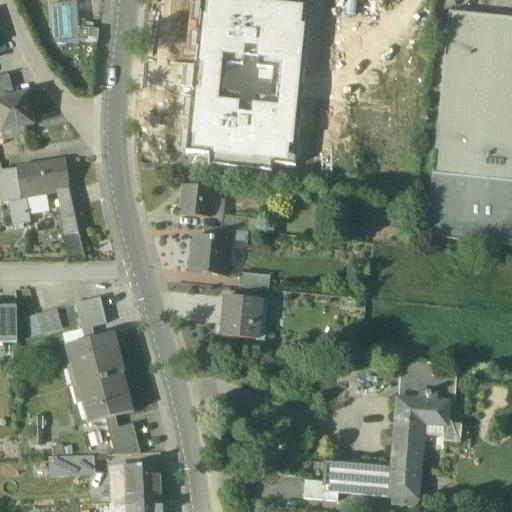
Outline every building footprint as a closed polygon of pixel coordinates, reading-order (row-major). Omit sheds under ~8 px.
[(202,168),(269,175),(270,166),(294,169),(311,4),(273,0),(199,0),(194,58),(201,59),(198,84),(191,84),(184,154),(204,156),(202,168)] [(511,20),(449,14),(433,178),(511,185),(511,20)] [(98,33),(89,32),(87,45),(97,46),(98,33)] [(8,77),(0,79),(0,103),(15,100),(8,77)] [(15,100),(0,103),(0,131),(3,143),(24,138),(22,131),(33,128),(26,98),(15,100)] [(65,163),(16,171),(16,172),(0,173),(0,179),(4,206),(10,206),(13,229),(29,226),(25,202),(25,198),(57,193),(69,191),(65,163)] [(511,185),(433,178),(426,240),(511,248),(511,185)] [(219,192),(182,189),(179,219),(211,222),(213,203),(218,203),(219,192)] [(69,191),(57,193),(61,213),(73,208),(69,191)] [(73,208),(61,213),(64,237),(65,238),(79,236),(73,208)] [(249,222),(221,219),(220,232),(237,234),(248,235),(249,222)] [(237,234),(220,232),(219,236),(220,236),(220,242),(229,243),(236,244),(237,234)] [(208,235),(207,241),(193,240),(190,276),(226,279),(229,243),(220,242),(220,236),(219,236),(208,235)] [(79,236),(65,238),(64,237),(63,237),(68,261),(85,259),(79,236)] [(267,279),(240,277),(238,290),(266,293),(267,279)] [(100,300),(76,307),(82,332),(107,326),(100,300)] [(268,304),(226,300),(222,340),(264,344),(268,304)] [(57,312),(36,318),(42,338),(63,331),(57,312)] [(16,315),(3,315),(3,346),(16,346),(16,315)] [(114,337),(67,349),(76,388),(123,376),(114,337)] [(434,366),(401,363),(397,402),(417,404),(418,396),(425,397),(425,395),(431,396),(432,379),(434,366)] [(338,372),(334,391),(375,398),(378,379),(338,372)] [(123,376),(76,388),(86,427),(133,415),(123,376)] [(456,381),(432,379),(431,396),(430,397),(437,398),(436,406),(448,407),(448,408),(454,409),(456,381)] [(397,402),(393,447),(391,472),(418,475),(422,429),(446,431),(446,429),(448,408),(448,407),(436,406),(437,398),(430,397),(425,397),(418,396),(417,404),(397,402)] [(132,427),(108,434),(113,458),(140,457),(132,427)] [(461,430),(446,429),(446,431),(444,448),(459,449),(461,430)] [(394,436),(383,436),(382,446),(393,447),(394,436)] [(93,459),(67,460),(68,478),(93,477),(93,459)] [(391,472),(327,467),(326,485),(325,494),(338,495),(392,500),(416,502),(418,475),(391,472)] [(160,468),(123,469),(123,471),(125,505),(161,504),(160,468)] [(125,505),(123,471),(111,477),(112,506),(125,505)] [(326,485),(305,484),(303,501),(337,504),(338,495),(325,494),(326,485)] [(416,502),(392,500),(392,507),(415,509),(416,502)]
